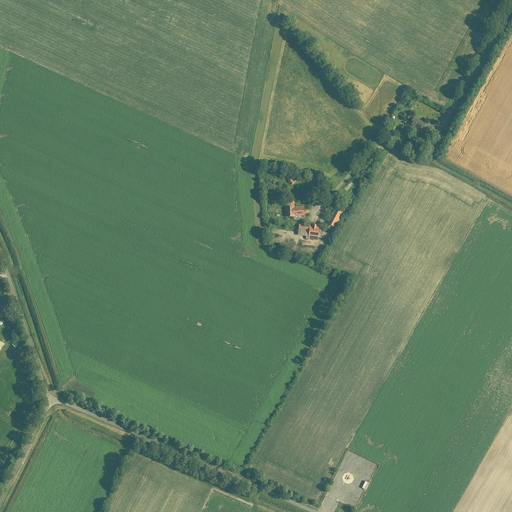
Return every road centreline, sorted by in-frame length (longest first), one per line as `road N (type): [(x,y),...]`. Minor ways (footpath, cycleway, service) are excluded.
road 1 (unclassified): [(53,396),(308,511)]
road 2 (unclassified): [(0,267),(53,396)]
road 3 (unclassified): [(53,396),(0,505)]
